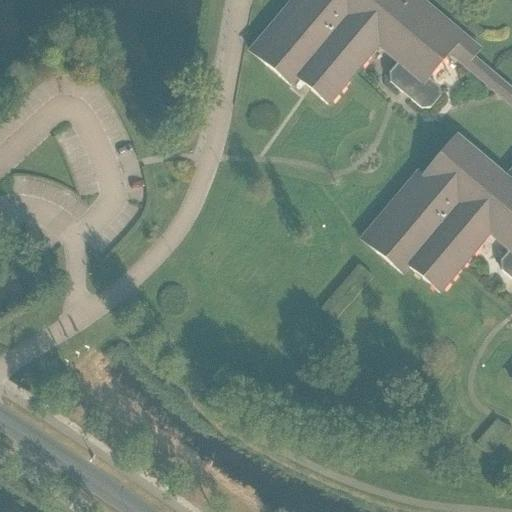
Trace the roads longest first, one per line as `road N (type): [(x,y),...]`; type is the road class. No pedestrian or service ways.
road 1 (residential): [(0,373),(123,288),(188,213),(216,134),(241,0)]
road 2 (tertiary): [(136,511),(0,419)]
